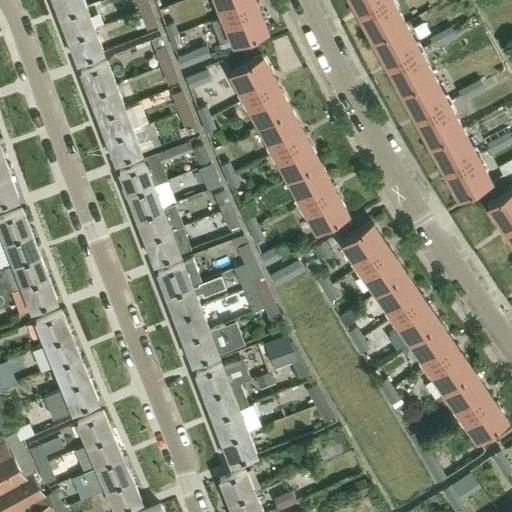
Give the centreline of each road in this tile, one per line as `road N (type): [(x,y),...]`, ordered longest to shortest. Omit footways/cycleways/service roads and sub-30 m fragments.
road 1 (residential): [(192,511),(183,464),(6,0)]
road 2 (residential): [(511,351),(400,191),(295,0)]
